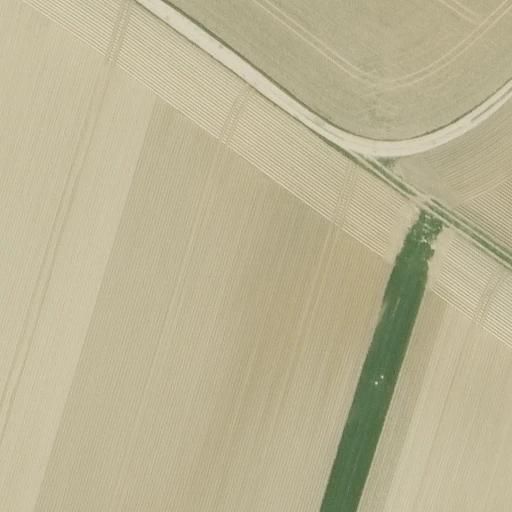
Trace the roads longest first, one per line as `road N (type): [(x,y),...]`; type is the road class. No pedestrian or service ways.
road 1 (track): [(511,84),(471,119),(421,145),(382,150),(342,141),(145,0)]
road 2 (track): [(511,250),(342,141)]
